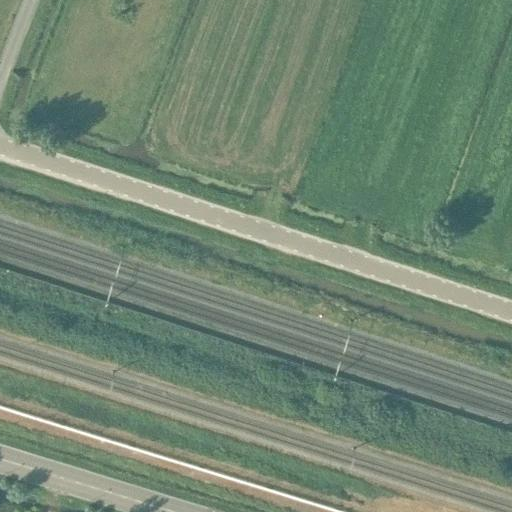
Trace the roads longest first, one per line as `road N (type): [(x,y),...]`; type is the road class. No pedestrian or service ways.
road 1 (tertiary): [(511,311),(0,146)]
road 2 (secondary): [(189,511),(0,455)]
